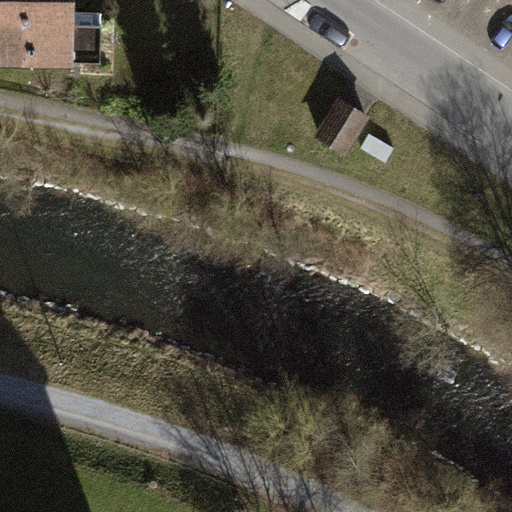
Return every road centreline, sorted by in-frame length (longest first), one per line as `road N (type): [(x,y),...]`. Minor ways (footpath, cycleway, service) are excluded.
road 1 (track): [(348,511),(257,468),(70,404),(0,389)]
road 2 (tertiary): [(324,0),(511,126)]
